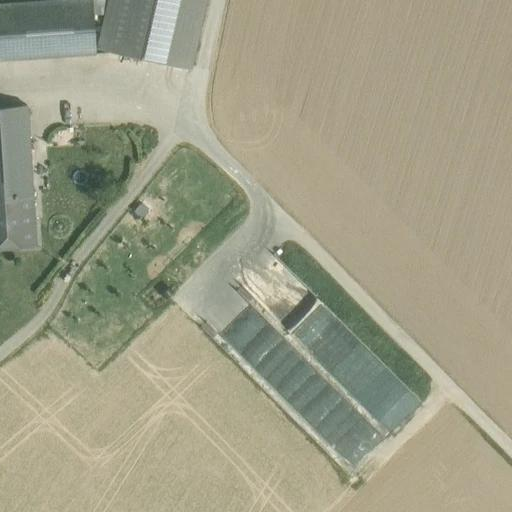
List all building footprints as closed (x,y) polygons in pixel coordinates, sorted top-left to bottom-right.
[(92,0),(46,0),(0,3),(0,58),(97,51),(92,0)] [(177,0),(113,0),(104,45),(165,58),(177,0)] [(0,107),(0,196),(34,194),(26,106),(0,107)] [(0,196),(0,247),(35,245),(34,194),(0,196)] [(271,252),(238,285),(310,355),(342,322),(271,252)] [(416,393),(379,368),(374,376),(388,385),(380,398),(384,401),(372,419),(391,432),(416,393)]
